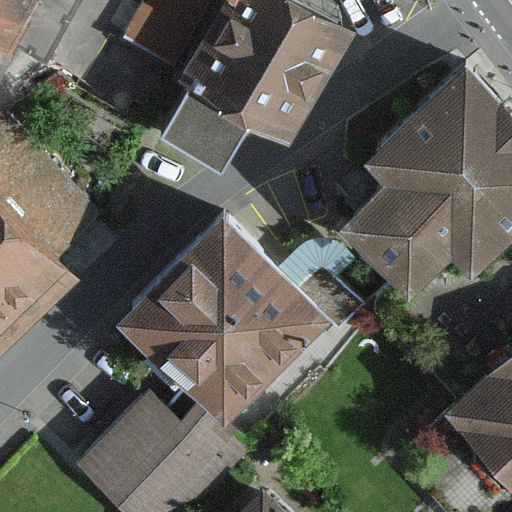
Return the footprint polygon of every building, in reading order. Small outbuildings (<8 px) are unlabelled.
[(0,0),(0,34),(17,0),(0,0)] [(144,0),(129,27),(185,59),(218,0),(144,0)] [(330,0),(227,0),(166,118),(225,149),(256,91),(286,107),(339,4),(330,0)] [(412,249),(453,211),(475,235),(511,200),(511,98),(466,49),(378,130),(398,152),(357,190),(412,249)] [(0,319),(66,260),(50,242),(79,216),(0,128),(0,319)] [(371,289),(457,385),(511,334),(511,200),(475,235),(453,211),(412,249),(371,289)] [(318,291),(232,205),(140,297),(226,382),(318,291)] [(511,334),(457,385),(511,443),(511,334)] [(180,360),(83,453),(140,511),(183,511),(258,441),(180,360)] [(295,511),(264,481),(233,511),(295,511)]
